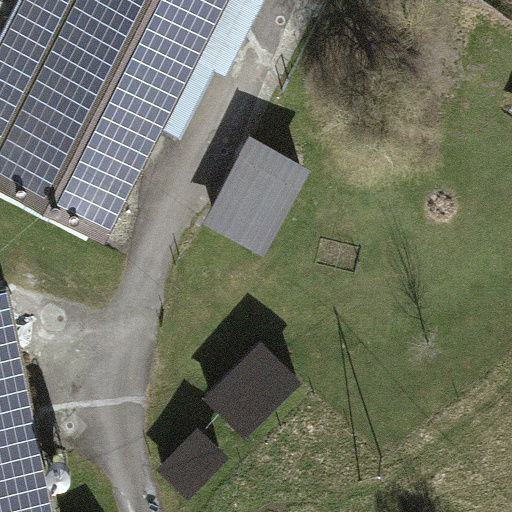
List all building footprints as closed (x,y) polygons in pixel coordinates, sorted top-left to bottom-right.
[(14,0),(0,29),(0,193),(106,246),(161,136),(180,145),(214,78),(222,82),(262,0),(14,0)] [(511,158),(504,141),(467,158),(478,181),(511,165),(511,158)] [(245,149),(210,218),(257,242),(292,173),(245,149)] [(0,293),(0,511),(49,511),(0,294),(0,293)] [(259,340),(206,399),(251,440),(304,381),(259,340)] [(192,431),(156,465),(187,498),(223,464),(192,431)]
